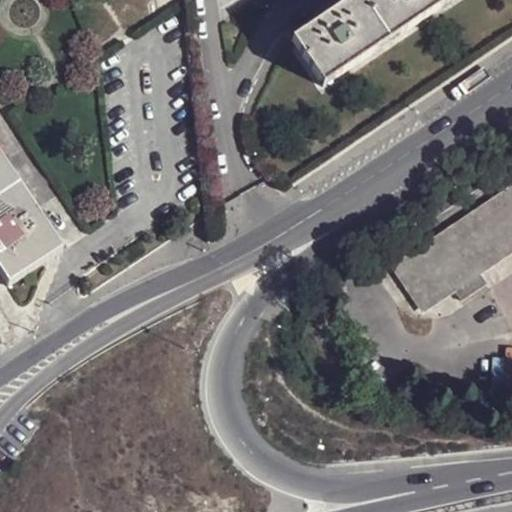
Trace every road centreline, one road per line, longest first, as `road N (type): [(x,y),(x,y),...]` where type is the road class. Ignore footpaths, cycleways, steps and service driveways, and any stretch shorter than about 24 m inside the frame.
road 1 (motorway): [(511,468),(306,489),(255,464),(227,408),(234,343),(255,304),(368,207),(393,167)]
road 2 (secondary): [(332,200),(0,375)]
road 3 (motorway): [(511,482),(351,511)]
road 4 (secondary): [(511,89),(393,167)]
